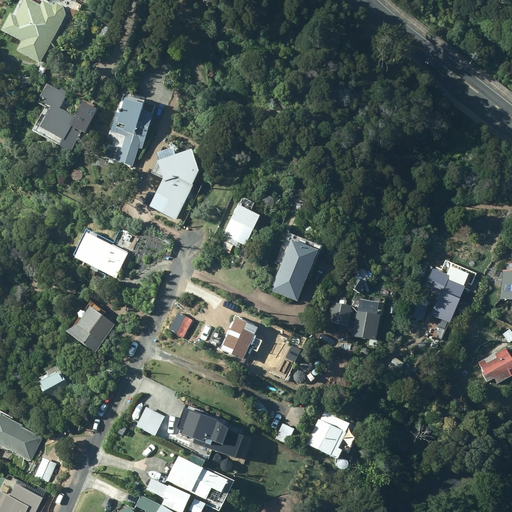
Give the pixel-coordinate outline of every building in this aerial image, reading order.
[(40,63),(65,16),(62,8),(56,4),(51,6),(42,1),(39,6),(27,0),(23,0),(15,16),(10,13),(1,30),(21,41),(16,51),(40,63)] [(50,86),(42,102),(51,106),(40,128),(63,139),(59,146),(71,152),(83,127),(88,130),(97,111),(82,104),(76,117),(60,109),(68,92),(60,88),(59,90),(50,86)] [(116,119),(112,135),(127,139),(117,164),(132,169),(140,149),(144,151),(154,116),(142,113),(145,104),(125,98),(118,120),(116,119)] [(166,200),(160,212),(175,220),(199,173),(191,150),(159,161),(164,177),(155,194),(166,200)] [(252,239),(256,232),(253,230),(260,216),(238,205),(223,235),(226,236),(220,249),(229,253),(233,245),(239,247),(241,243),(245,245),(249,237),(252,239)] [(87,233),(74,258),(115,279),(127,254),(87,233)] [(291,240),(270,290),(297,301),(318,251),(291,240)] [(465,288),(448,280),(450,276),(433,269),(425,286),(441,293),(431,314),(449,323),(465,288)] [(358,297),(366,285),(356,278),(348,291),(358,297)] [(511,279),(503,278),(499,307),(511,308),(511,279)] [(334,303),(330,323),(348,326),(351,306),(334,303)] [(95,353),(115,324),(90,307),(77,325),(65,332),(95,353)] [(357,311),(352,337),(376,340),(380,315),(357,311)] [(242,360),(257,328),(236,318),(221,350),(242,360)] [(511,342),(511,332),(509,328),(500,335),(509,346),(511,342)] [(511,359),(505,348),(478,363),(483,372),(481,373),(487,383),(494,379),(497,384),(511,376),(509,370),(511,368),(511,359)] [(49,401),(80,382),(75,375),(73,376),(64,362),(35,380),(49,401)] [(135,427),(155,436),(164,416),(145,407),(135,427)] [(175,438),(233,465),(245,440),(187,413),(175,438)] [(0,446),(30,461),(42,438),(0,416),(0,446)] [(346,433),(319,420),(306,444),(338,460),(342,451),(338,448),(346,433)] [(295,429),(282,424),(275,439),(288,445),(295,429)] [(216,505),(227,480),(201,468),(204,462),(191,456),(189,462),(178,456),(166,481),(216,505)] [(42,458),(35,476),(49,482),(56,464),(42,458)] [(173,504),(184,509),(190,497),(151,478),(146,490),(164,499),(162,504),(171,508),(173,504)] [(14,484),(8,496),(0,492),(0,511),(25,511),(27,510),(30,511),(37,511),(43,500),(41,499),(47,488),(38,484),(33,493),(14,484)] [(188,511),(190,511),(201,511),(205,504),(194,499),(188,511)]
